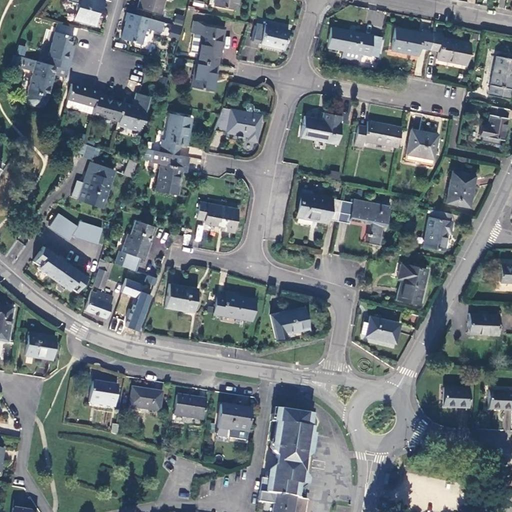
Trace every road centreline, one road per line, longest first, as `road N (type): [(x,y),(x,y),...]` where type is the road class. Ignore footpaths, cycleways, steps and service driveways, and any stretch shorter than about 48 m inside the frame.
road 1 (unclassified): [(270,393),(252,489),(146,511)]
road 2 (unclassified): [(250,268),(337,294),(346,307),(330,380)]
road 3 (unclassified): [(291,78),(461,108)]
road 4 (unclassified): [(82,332),(73,346),(91,356),(209,383)]
road 5 (residential): [(407,376),(482,239)]
road 6 (unclassified): [(82,332),(214,364)]
road 7 (residential): [(45,511),(21,472),(20,391)]
